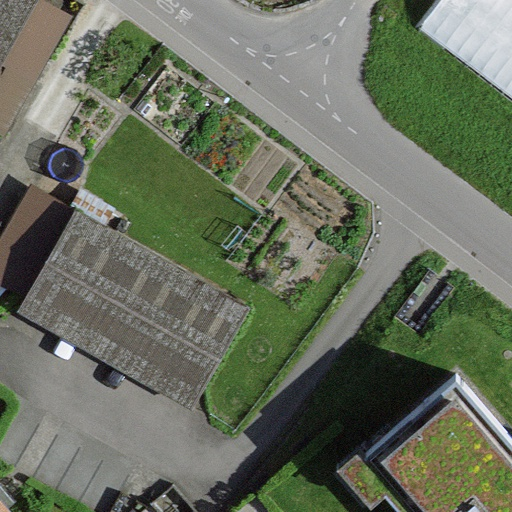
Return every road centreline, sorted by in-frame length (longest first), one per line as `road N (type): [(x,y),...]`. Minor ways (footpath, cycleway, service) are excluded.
road 1 (unclassified): [(301,92),(511,251)]
road 2 (unclassified): [(180,0),(301,92)]
